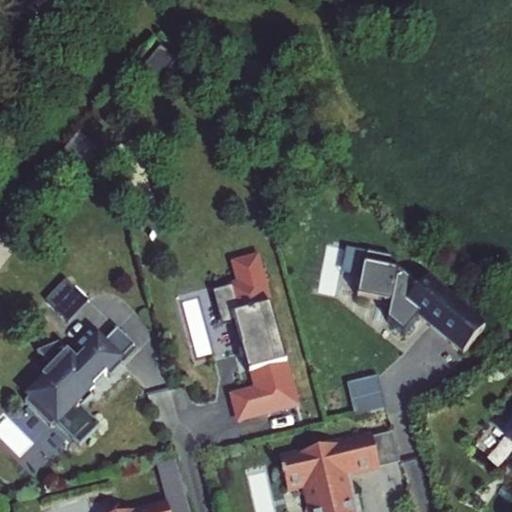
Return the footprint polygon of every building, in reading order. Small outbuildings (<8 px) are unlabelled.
[(393,261),(368,255),(358,300),(392,307),(388,324),(404,338),(419,320),(464,358),(486,332),(428,283),(420,292),(399,275),(391,273),(393,261)] [(235,268),(240,289),(266,282),(260,261),(235,268)] [(68,277),(47,300),(70,320),(91,298),(68,277)] [(266,417),(299,408),(266,282),(216,295),(223,323),(238,319),(238,326),(251,377),(256,376),(266,417)] [(238,319),(223,323),(225,330),(238,326),(238,319)] [(118,332),(104,346),(123,365),(136,351),(118,332)] [(107,380),(123,365),(97,339),(82,355),(84,356),(76,364),(58,347),(37,355),(54,372),(23,402),(52,431),(55,428),(76,449),(96,429),(80,413),(90,403),(87,399),(92,394),(90,391),(104,378),(107,380)] [(380,379),(348,387),(356,419),(387,412),(380,379)] [(259,390),(223,399),(231,426),(266,417),(259,390)] [(402,465),(393,435),(374,439),(381,470),(402,465)] [(374,439),(373,436),(344,443),(345,446),(281,461),(284,482),(286,482),(288,492),(306,488),(311,509),(308,510),(308,511),(362,511),(359,498),(352,500),(350,489),(347,487),(345,479),(347,474),(352,477),(381,470),(374,439)] [(191,511),(178,462),(158,467),(168,505),(170,511),(191,511)]
